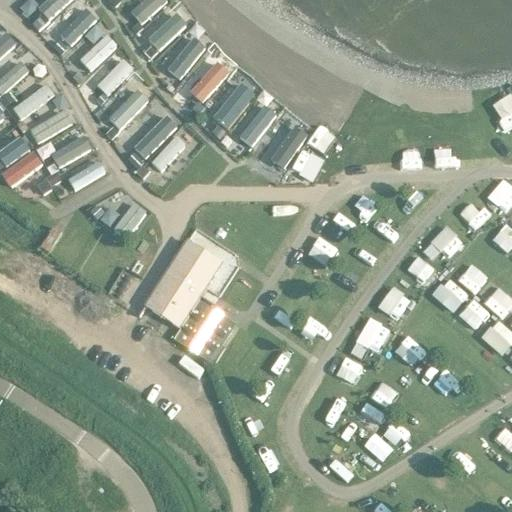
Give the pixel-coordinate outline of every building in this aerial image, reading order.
[(32,13),(25,20),(31,27),(39,21),(32,13)] [(131,18),(124,25),(129,30),(136,24),(131,18)] [(53,37),(46,43),(54,51),(61,44),(53,37)] [(145,41),(137,49),(143,55),(151,48),(145,41)] [(201,66),(212,58),(204,47),(193,55),(201,66)] [(153,57),(143,62),(151,78),(161,73),(153,57)] [(72,67),(65,74),(73,81),(79,74),(72,67)] [(204,68),(178,101),(191,110),(216,78),(204,68)] [(55,91),(45,97),(52,109),(62,103),(55,91)] [(90,95),(82,103),(87,108),(94,100),(90,95)] [(511,118),(499,99),(473,115),(488,137),(511,121),(511,118)] [(133,109),(125,117),(132,123),(139,115),(133,109)] [(225,143),(238,154),(265,122),(253,112),(225,143)] [(19,114),(10,120),(14,126),(23,120),(19,114)] [(157,117),(138,137),(148,147),(167,127),(157,117)] [(51,118),(18,138),(24,149),(58,129),(51,118)] [(208,121),(203,129),(214,136),(219,129),(208,121)] [(106,123),(99,130),(105,136),(112,129),(106,123)] [(164,135),(175,151),(185,144),(174,128),(164,135)] [(0,167),(15,160),(5,140),(0,142),(0,167)] [(47,159),(40,164),(44,171),(50,168),(51,167),(47,159)] [(268,160),(261,171),(269,177),(276,166),(268,160)] [(135,162),(129,168),(136,175),(142,169),(135,162)] [(44,171),(39,174),(40,176),(41,178),(44,183),(55,176),(50,168),(44,171)] [(40,176),(30,182),(37,191),(45,185),(44,183),(41,178),(40,176)] [(487,219),(504,202),(497,195),(480,212),(487,219)] [(91,201),(83,208),(90,215),(98,208),(91,201)] [(103,203),(93,216),(102,223),(112,210),(103,203)] [(115,242),(133,217),(121,209),(103,234),(115,242)] [(494,225),(478,236),(493,257),(509,245),(494,225)] [(38,255),(50,236),(41,230),(29,249),(38,255)] [(435,232),(418,247),(433,264),(450,249),(435,232)] [(149,285),(132,312),(133,313),(139,303),(173,324),(193,292),(215,260),(180,238),(149,285)] [(452,277),(445,285),(461,298),(467,290),(452,277)] [(447,309),(455,300),(438,285),(430,294),(447,309)] [(190,302),(168,336),(203,359),(204,357),(225,325),(215,318),(190,302)] [(490,324),(496,315),(477,302),(471,311),(490,324)] [(470,326),(477,317),(459,304),(453,314),(470,326)] [(511,329),(504,322),(497,329),(511,343),(511,329)] [(485,325),(469,342),(489,361),(505,343),(485,325)] [(511,382),(511,380),(511,349),(495,365),(511,382)]
